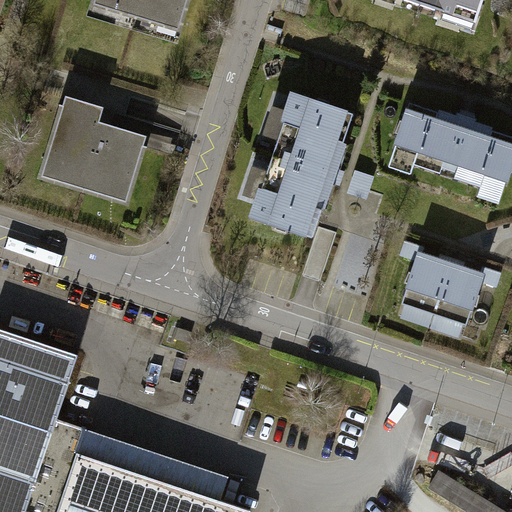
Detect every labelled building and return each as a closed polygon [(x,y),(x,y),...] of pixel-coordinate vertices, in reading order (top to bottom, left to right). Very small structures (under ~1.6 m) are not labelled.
[(0,0),(0,25),(8,0),(0,0)] [(183,0),(88,0),(86,8),(174,34),(183,0)] [(384,0),(475,29),(484,0),(384,0)] [(355,105),(289,85),(250,208),(316,229),(355,105)] [(148,129),(106,117),(110,100),(65,87),(38,180),(126,206),(148,129)] [(511,177),(511,129),(411,96),(391,157),(507,194),(511,177)] [(500,269),(405,238),(398,259),(411,263),(400,295),(473,319),(480,300),(489,303),(500,269)] [(220,511),(224,501),(78,453),(87,428),(59,419),(80,356),(0,328),(0,511),(220,511)] [(511,511),(511,503),(439,462),(429,480),(486,511),(511,511)] [(252,511),(253,511),(224,501),(220,511),(252,511)]
